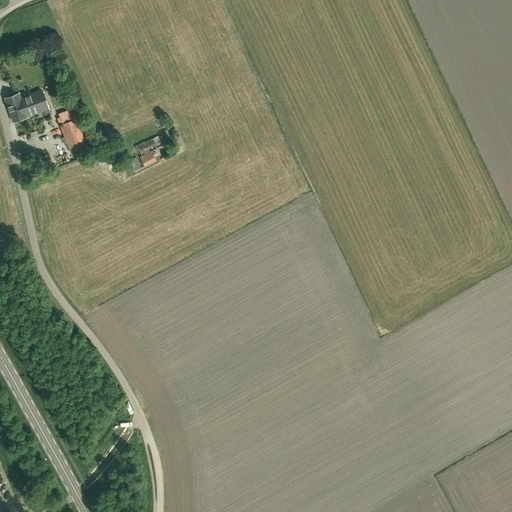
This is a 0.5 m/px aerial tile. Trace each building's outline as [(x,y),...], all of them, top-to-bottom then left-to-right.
[(21,100),(27,117),(48,109),(42,91),(29,96),(30,97),(21,100)] [(27,117),(21,100),(19,95),(5,100),(13,122),(27,117)] [(70,154),(87,147),(76,119),(59,126),(70,154)] [(54,120),(47,121),(48,132),(55,131),(54,120)] [(156,162),(153,155),(151,151),(150,152),(149,149),(155,146),(157,149),(163,146),(158,137),(135,148),(145,167),(156,162)] [(136,158),(129,161),(134,171),(141,168),(136,158)]
